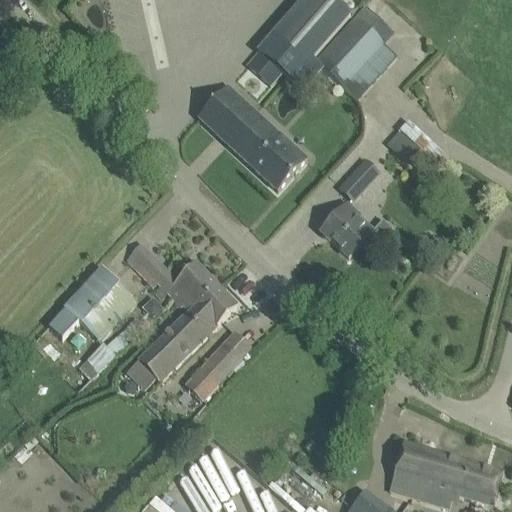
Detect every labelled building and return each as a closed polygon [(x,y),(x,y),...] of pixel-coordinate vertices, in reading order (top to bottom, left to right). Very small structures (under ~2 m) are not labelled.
[(259,56),(247,69),(270,88),(281,76),(296,90),(304,96),(324,72),(316,65),(314,63),(335,40),(352,20),(326,0),(305,0),(300,6),(258,55),(259,56)] [(338,42),(316,65),(324,72),(357,103),(398,57),(357,20),(338,42)] [(278,195),(291,180),(307,162),(228,89),(198,121),(278,195)] [(432,184),(452,163),(409,123),(399,134),(419,153),(410,164),(432,184)] [(352,204),(378,176),(366,165),(340,193),(352,204)] [(357,205),(364,212),(394,181),(387,174),(357,205)] [(383,223),(373,235),(358,221),(354,225),(342,213),(322,235),(349,260),(370,238),(378,245),(391,230),(383,223)] [(424,265),(431,254),(421,247),(414,258),(424,265)] [(173,283),(175,281),(142,248),(127,262),(152,290),(157,286),(187,319),(191,316),(218,289),(196,267),(176,286),(173,283)] [(62,316),(49,330),(64,344),(80,327),(99,344),(137,304),(102,271),(61,315),(62,316)] [(217,329),(223,323),(237,309),(218,289),(191,316),(140,365),(128,377),(143,394),(156,382),(160,386),(218,330),(217,329)] [(153,322),(163,312),(152,301),(142,311),(153,322)] [(185,390),(203,406),(251,352),(234,336),(185,390)] [(40,424),(77,389),(64,375),(27,410),(40,424)] [(493,510),(498,495),(504,475),(404,446),(393,482),(389,494),(434,506),(451,511),(454,499),(493,510)] [(196,511),(194,508),(199,511),(240,511),(233,501),(221,493),(213,482),(204,476),(196,482),(217,510),(201,499),(195,491),(184,499),(171,490),(154,511),(196,511)] [(395,511),(367,491),(352,511),(395,511)]
